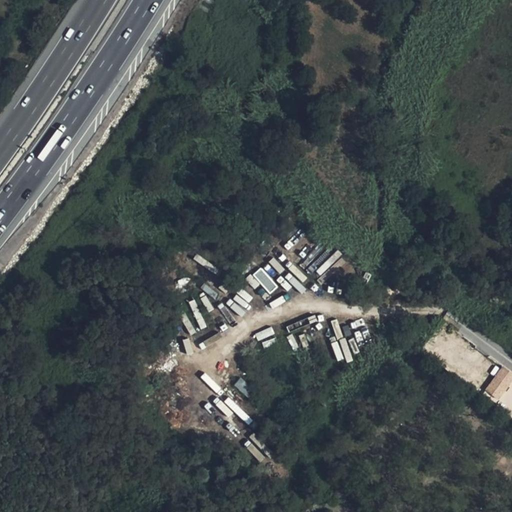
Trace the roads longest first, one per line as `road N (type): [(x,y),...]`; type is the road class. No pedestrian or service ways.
road 1 (motorway): [(0,214),(147,0)]
road 2 (track): [(402,312),(312,307),(267,316),(205,362)]
road 3 (motorway): [(99,0),(0,150)]
